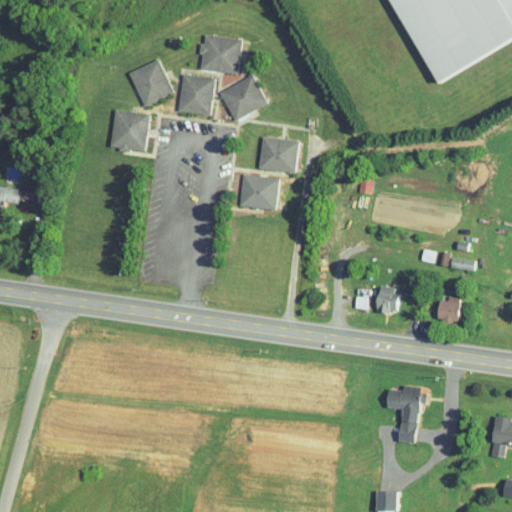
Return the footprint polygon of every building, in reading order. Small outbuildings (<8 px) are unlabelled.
[(511,26),(511,0),(379,0),(420,76),(511,26)] [(185,62),(224,66),(227,31),(191,28),(190,36),(188,35),(185,62)] [(160,86),(144,52),(115,65),(130,99),(160,86)] [(196,108),(201,71),(169,67),(164,104),(196,108)] [(206,85),(221,113),(253,96),(238,68),(206,85)] [(135,107),(101,103),(96,141),(131,144),(135,107)] [(280,166),(285,134),(249,129),(244,161),(280,166)] [(265,171),(229,166),(225,199),(262,203),(265,171)] [(422,245),(409,242),(407,254),(420,256),(422,245)] [(436,260),(459,264),(461,253),(438,250),(436,260)] [(383,306),(388,288),(379,286),(380,281),(366,278),(361,301),(383,306)] [(340,301),(354,303),(355,291),(341,289),(340,301)] [(424,292),(423,314),(444,315),(445,290),(434,290),(433,293),(424,292)] [(406,380),(389,378),(388,383),(374,382),(372,401),(388,402),(385,435),(402,436),(406,380)] [(511,439),(511,413),(481,410),(477,449),(491,451),(493,437),(511,439)] [(488,488),(510,492),(511,483),(511,474),(491,471),(488,488)] [(381,511),(382,484),(362,483),(361,511),(381,511)]
